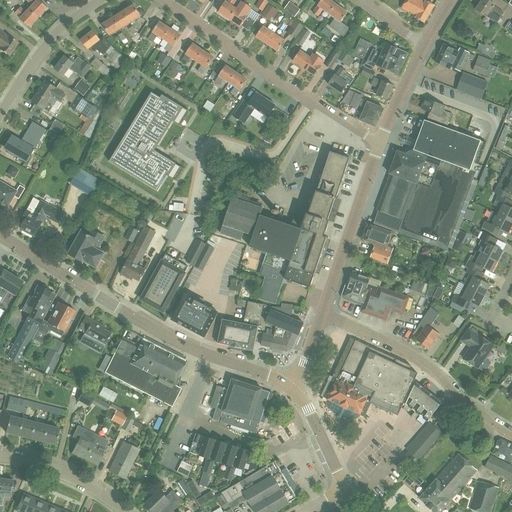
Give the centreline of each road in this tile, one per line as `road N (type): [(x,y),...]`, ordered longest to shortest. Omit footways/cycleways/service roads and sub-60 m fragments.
road 1 (primary): [(290,385),(138,320),(0,235)]
road 2 (residential): [(378,144),(163,0)]
road 3 (residential): [(511,435),(422,361),(322,311)]
road 4 (tertiary): [(322,311),(378,144)]
road 5 (unknown): [(346,488),(396,457),(399,429),(379,423),(332,458)]
road 6 (residential): [(0,116),(59,28),(98,0)]
road 7 (residential): [(128,511),(70,476),(0,455)]
